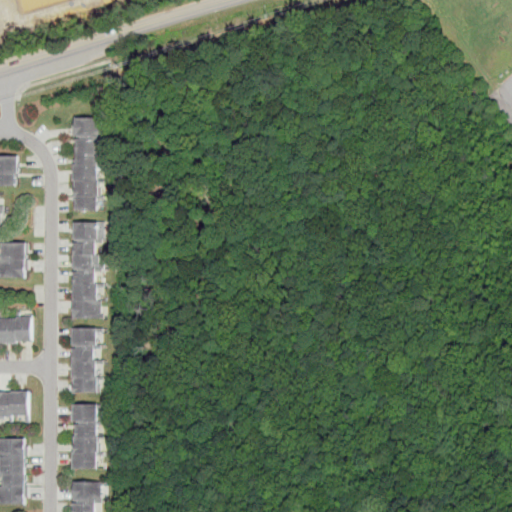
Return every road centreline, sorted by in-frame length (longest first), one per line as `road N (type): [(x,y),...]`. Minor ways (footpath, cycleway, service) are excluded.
road 1 (residential): [(50,367),(50,511),(20,135),(41,150),(51,182),(50,367)]
road 2 (tertiary): [(0,66),(202,0)]
